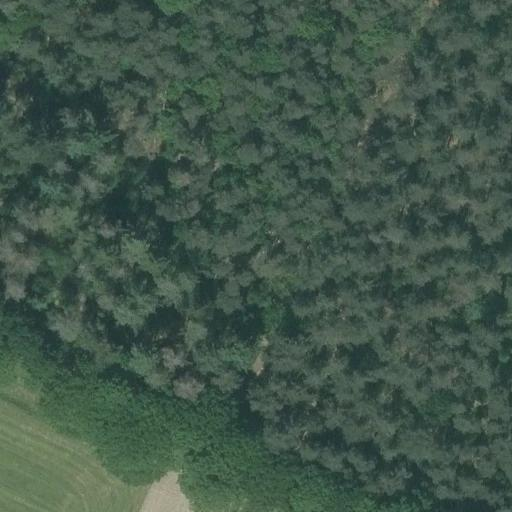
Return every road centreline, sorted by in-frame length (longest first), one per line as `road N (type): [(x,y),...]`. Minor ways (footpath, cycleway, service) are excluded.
road 1 (track): [(357,511),(0,337)]
road 2 (track): [(228,465),(358,181)]
road 3 (track): [(358,181),(443,0)]
